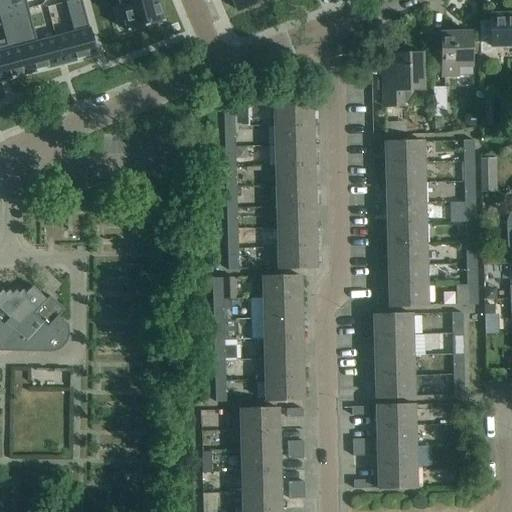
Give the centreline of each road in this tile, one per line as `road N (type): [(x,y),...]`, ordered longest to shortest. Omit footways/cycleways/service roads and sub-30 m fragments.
road 1 (residential): [(326,511),(325,303),(338,284),(332,24)]
road 2 (residential): [(0,149),(220,66)]
